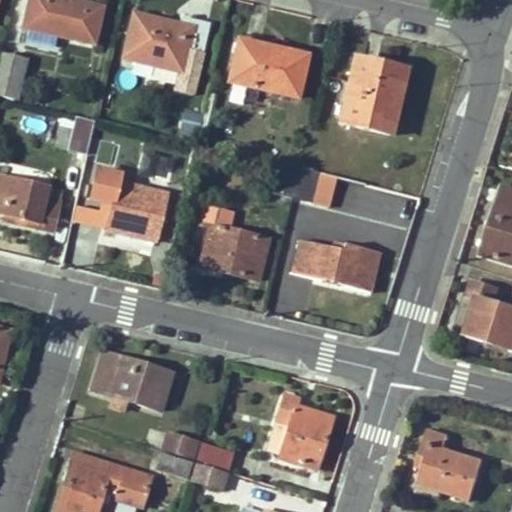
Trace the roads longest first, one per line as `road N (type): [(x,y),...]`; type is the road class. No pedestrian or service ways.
road 1 (residential): [(386,366),(501,30)]
road 2 (residential): [(69,291),(386,366)]
road 3 (residential): [(69,291),(2,511)]
road 4 (residential): [(344,511),(386,366)]
road 5 (residential): [(371,0),(501,30)]
road 6 (residential): [(386,366),(511,393)]
